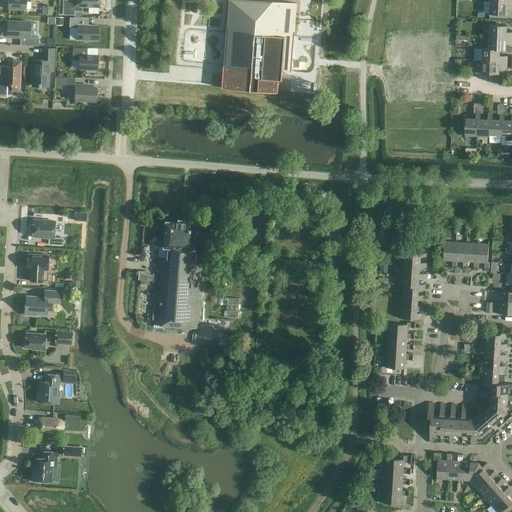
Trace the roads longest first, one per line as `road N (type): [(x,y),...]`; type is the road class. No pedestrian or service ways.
road 1 (residential): [(0,209),(10,221),(3,339),(15,392),(13,458),(0,475)]
road 2 (residential): [(132,160),(0,151)]
